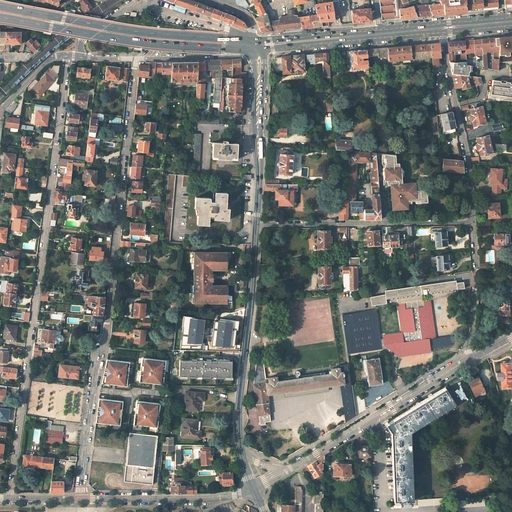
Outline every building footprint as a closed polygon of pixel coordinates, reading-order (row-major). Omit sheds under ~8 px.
[(90,7),(84,0),(82,0),(79,3),(85,11),(90,7)] [(174,0),(173,3),(195,11),(197,4),(186,0),(174,0)] [(244,0),(237,0),(236,1),(237,5),(244,9),(246,6),(247,5),(244,0)] [(253,0),(253,2),(254,4),(254,5),(260,16),(255,19),(260,31),(262,32),(270,30),(268,21),(266,13),(259,2),(261,1),(260,0),(253,0)] [(379,0),(381,20),(399,18),(397,0),(379,0)] [(397,0),(399,18),(432,15),(428,5),(427,0),(421,0),(420,0),(422,5),(417,6),(411,7),(411,5),(409,5),(408,2),(414,0),(397,0)] [(432,4),(432,5),(428,5),(432,15),(444,14),(442,4),(440,4),(438,0),(435,0),(437,4),(434,4),(434,3),(432,4)] [(438,0),(440,4),(442,4),(444,14),(466,12),(465,9),(464,1),(463,0),(438,0)] [(483,10),(482,1),(480,0),(475,0),(464,1),(465,9),(470,9),(472,9),(473,11),(483,10)] [(497,0),(485,0),(482,1),(483,10),(486,10),(498,9),(497,0)] [(511,3),(511,0),(503,0),(504,8),(511,8),(511,4),(511,3)] [(333,20),(331,2),(314,4),(316,15),(317,15),(320,26),(327,25),(327,21),(333,20)] [(195,11),(210,17),(213,10),(197,4),(195,11)] [(371,21),(370,7),(351,10),(352,23),(371,21)] [(287,9),(288,15),(280,16),(278,17),(278,18),(276,18),(276,20),(272,21),(268,21),(270,30),(271,31),(273,30),(275,29),(301,26),(299,17),(298,15),(297,15),(293,14),(292,9),(287,9)] [(210,17),(231,25),(234,17),(213,10),(210,17)] [(316,15),(301,16),(300,13),(298,13),(298,15),(299,17),(301,26),(301,28),(320,26),(317,15),(316,15)] [(231,25),(239,28),(241,28),(245,29),(246,28),(242,22),(234,17),(231,25)] [(0,43),(21,44),(21,32),(0,31),(0,43)] [(511,36),(500,37),(501,46),(499,46),(498,62),(511,62),(511,36)] [(486,62),(486,52),(495,51),(494,58),(492,58),(492,69),(498,71),(498,62),(499,46),(495,47),(494,38),(481,39),(483,61),(483,68),(490,69),(489,62),(486,62)] [(480,67),(480,61),(483,61),(481,39),(473,40),(474,53),(475,60),(476,66),(480,67)] [(39,45),(35,41),(33,42),(31,40),(26,44),(34,52),(38,48),(37,47),(39,45)] [(465,54),(474,53),(473,40),(464,41),(465,54)] [(464,41),(448,43),(449,62),(453,62),(455,63),(454,55),(460,54),(461,59),(462,61),(466,60),(465,54),(464,41)] [(438,67),(438,57),(440,57),(439,43),(430,44),(431,57),(432,67),(438,67)] [(389,57),(389,61),(431,57),(430,44),(367,49),(367,54),(372,54),(372,55),(378,55),(378,57),(389,57)] [(351,70),(365,69),(366,74),(369,74),(367,54),(367,49),(351,51),(351,57),(352,61),(350,61),(351,70)] [(310,62),(323,60),(324,72),(322,72),(322,78),(330,77),(329,53),(323,53),(314,54),(309,55),(310,62)] [(303,55),(276,57),(274,59),(275,71),(282,70),(283,74),(304,72),(303,55)] [(205,70),(210,69),(210,76),(215,76),(216,76),(216,68),(221,68),(221,59),(205,60),(205,62),(197,62),(197,70),(197,73),(200,73),(200,70),(202,70),(205,70)] [(221,68),(228,68),(229,70),(230,73),(231,73),(230,76),(232,76),(233,73),(232,67),(232,59),(221,59),(221,68)] [(241,67),(241,59),(232,59),(232,67),(239,67),(241,67)] [(451,69),(452,74),(467,75),(467,76),(468,71),(469,71),(469,65),(466,64),(466,61),(455,63),(453,62),(453,69),(451,69)] [(148,62),(148,66),(139,65),(138,76),(154,77),(154,74),(155,62),(148,62)] [(155,62),(154,74),(171,73),(172,62),(155,62)] [(170,82),(197,80),(197,73),(197,70),(197,62),(172,62),(171,73),(170,82)] [(54,65),(51,69),(57,74),(59,72),(60,65),(54,65)] [(118,81),(120,68),(107,66),(104,80),(118,81)] [(219,112),(244,112),(244,99),(243,99),(243,93),(244,93),(245,73),(239,73),(239,67),(232,67),(233,73),(232,76),(230,76),(221,76),(220,102),(219,112)] [(89,78),(90,69),(78,68),(77,76),(89,78)] [(53,81),(58,75),(57,74),(51,69),(46,74),(53,81)] [(196,97),(204,98),(205,84),(204,84),(204,79),(202,79),(202,74),(200,73),(197,73),(197,80),(196,97)] [(53,81),(46,74),(38,82),(35,79),(28,86),(31,90),(37,96),(43,89),(45,90),(53,81)] [(452,74),(455,87),(461,86),(462,88),(464,88),(464,89),(468,88),(468,87),(469,87),(467,75),(452,74)] [(215,76),(213,102),(220,102),(221,76),(216,76),(215,76)] [(490,98),(511,100),(511,84),(510,84),(510,82),(505,82),(505,84),(500,83),(500,81),(492,80),(491,86),(490,86),(489,90),(489,94),(490,94),(490,98)] [(85,107),(87,94),(76,93),(74,106),(85,107)] [(35,105),(35,110),(36,110),(34,124),(46,125),(48,112),(49,112),(49,106),(35,105)] [(146,106),(135,105),(134,113),(145,115),(146,106)] [(473,126),(485,123),(481,107),(469,110),(470,115),(469,115),(470,121),(472,121),(473,126)] [(440,114),(443,130),(455,127),(451,111),(440,114)] [(67,121),(77,123),(78,119),(80,119),(81,115),(78,115),(78,114),(69,113),(67,121)] [(100,114),(91,113),(88,137),(95,138),(96,138),(97,127),(99,128),(99,124),(97,124),(98,120),(99,120),(100,114)] [(7,127),(18,128),(19,119),(9,118),(7,127)] [(143,132),(154,132),(155,123),(144,122),(143,132)] [(74,140),(76,127),(68,126),(67,131),(65,139),(74,140)] [(274,137),(286,138),(286,135),(286,130),(286,129),(279,128),(279,130),(275,130),(274,137)] [(199,177),(201,134),(194,134),(192,176),(199,177)] [(492,152),(488,136),(476,138),(477,144),(475,144),(477,150),(478,150),(479,155),(492,152)] [(29,138),(23,137),(22,147),(31,149),(32,144),(28,143),(29,138)] [(92,162),(95,138),(88,137),(85,156),(85,161),(92,162)] [(151,138),(139,137),(137,152),(146,153),(147,153),(148,142),(151,143),(151,138)] [(210,159),(237,160),(237,144),(227,143),(227,141),(223,141),(223,143),(211,142),(210,159)] [(350,151),(350,143),(336,141),(336,150),(342,150),(348,151),(350,151)] [(77,155),(78,146),(68,145),(68,146),(66,146),(65,154),(71,154),(70,159),(73,160),(83,161),(85,161),(85,156),(77,155)] [(290,174),(291,155),(290,155),(290,150),(280,150),(279,154),(278,173),(290,174)] [(350,212),(359,212),(359,220),(381,219),(377,180),(375,153),(354,151),(354,155),(348,155),(348,159),(348,185),(347,210),(350,210),(350,212)] [(13,169),(15,154),(5,153),(2,171),(8,172),(9,169),(13,169)] [(394,155),(375,153),(377,180),(386,179),(387,186),(390,186),(390,193),(391,193),(393,193),(394,198),(391,198),(392,209),(402,208),(402,206),(407,205),(406,203),(406,201),(415,200),(419,200),(419,201),(426,201),(425,189),(415,190),(414,186),(412,186),(412,182),(401,183),(400,173),(399,173),(398,163),(395,163),(394,155)] [(140,167),(141,157),(133,156),(131,167),(140,167)] [(58,166),(64,167),(63,177),(57,176),(56,181),(59,181),(64,182),(70,183),(72,170),(73,160),(70,159),(59,157),(58,166)] [(449,171),(463,172),(462,160),(443,159),(442,168),(449,169),(449,171)] [(77,170),(78,165),(82,165),(83,161),(73,160),(72,170),(77,170)] [(130,177),(139,178),(140,167),(131,167),(130,177)] [(493,186),(492,193),(501,194),(501,188),(506,188),(507,179),(501,179),(502,169),(491,168),(491,173),(490,173),(489,178),(490,178),(490,183),(493,183),(497,183),(497,186),(493,186)] [(95,186),(96,170),(85,169),(83,184),(95,186)] [(170,243),(175,175),(169,174),(163,240),(163,242),(165,243),(170,243)] [(26,189),(27,179),(18,178),(16,188),(26,189)] [(64,182),(59,181),(58,190),(58,193),(66,194),(69,194),(70,187),(63,186),(64,182)] [(132,191),(141,192),(142,182),(133,181),(132,191)] [(296,205),(296,191),(300,191),(301,185),(284,184),(264,184),(264,190),(274,191),(275,199),(278,199),(278,205),(292,205),(296,205)] [(340,185),(340,213),(338,213),(338,220),(347,220),(347,210),(348,185),(340,185)] [(65,200),(66,194),(58,193),(58,190),(55,190),(54,201),(60,202),(60,199),(65,200)] [(195,209),(198,209),(197,225),(208,225),(209,215),(213,216),(213,219),(228,220),(228,209),(225,208),(226,193),(215,193),(214,202),(210,202),(209,198),(195,198),(195,209)] [(501,194),(492,193),(493,203),(498,203),(501,203),(501,194)] [(72,206),(67,205),(65,218),(74,219),(75,212),(77,212),(77,206),(76,206),(77,203),(80,204),(82,196),(74,194),(72,206)] [(494,218),(499,217),(498,203),(493,203),(492,203),(488,203),(488,204),(487,204),(487,209),(486,209),(486,210),(486,212),(487,213),(488,218),(489,218),(490,219),(493,218),(494,218)] [(11,231),(25,233),(26,221),(21,220),(22,206),(12,205),(11,220),(13,221),(12,223),(14,223),(14,226),(12,226),(11,231)] [(135,206),(128,206),(127,216),(137,217),(137,210),(136,207),(134,207),(135,206)] [(144,236),(145,226),(130,224),(129,234),(144,236)] [(336,228),(336,236),(346,236),(346,227),(336,228)] [(382,247),(389,247),(388,233),(390,233),(390,232),(390,227),(386,227),(386,234),(381,234),(382,247)] [(329,248),(329,230),(317,231),(317,237),(315,237),(315,242),(317,242),(317,248),(329,248)] [(378,231),(366,232),(367,246),(379,244),(378,231)] [(158,233),(151,232),(150,245),(163,246),(163,242),(163,240),(157,239),(158,233)] [(398,243),(401,242),(400,234),(399,233),(399,232),(398,232),(390,232),(390,233),(388,233),(389,247),(398,246),(398,243)] [(441,232),(433,233),(434,246),(446,245),(445,232),(441,232)] [(508,234),(493,234),(494,244),(495,243),(495,246),(496,247),(503,247),(504,246),(504,243),(505,243),(505,244),(508,244),(508,234)] [(69,249),(79,250),(81,239),(86,239),(86,237),(72,235),(71,239),(69,249)] [(89,260),(102,261),(103,252),(100,251),(100,248),(92,247),(92,250),(90,250),(89,260)] [(145,251),(130,250),(129,261),(144,262),(145,251)] [(18,252),(7,251),(6,258),(2,257),(0,268),(5,269),(5,270),(16,271),(18,252)] [(73,252),(71,264),(83,265),(84,254),(73,252)] [(202,253),(192,252),(192,258),(194,258),(194,298),(192,298),(192,303),(202,304),(202,302),(209,302),(209,304),(227,304),(227,300),(225,300),(225,290),(227,290),(227,286),(213,286),(213,271),(227,271),(227,267),(226,267),(226,257),(227,257),(227,253),(209,253),(209,254),(202,254),(202,253)] [(448,269),(447,256),(436,256),(437,270),(448,269)] [(348,267),(349,290),(356,289),(356,267),(358,267),(358,258),(348,258),(348,267)] [(329,267),(318,267),(318,284),(318,285),(318,287),(320,289),(323,288),(324,287),(324,285),(329,284),(329,278),(331,278),(331,273),(329,273),(329,267)] [(87,272),(87,271),(80,271),(80,272),(79,272),(79,274),(78,274),(78,279),(79,279),(79,285),(80,285),(80,289),(85,289),(86,286),(88,286),(89,280),(87,279),(87,272)] [(146,283),(147,275),(136,274),(134,288),(146,289),(146,283)] [(16,294),(18,282),(2,280),(0,292),(5,293),(16,294)] [(455,283),(455,281),(385,292),(385,295),(370,298),(371,307),(386,304),(387,305),(388,305),(397,304),(403,303),(423,300),(429,299),(457,295),(456,290),(463,289),(462,282),(455,283)] [(14,307),(16,294),(5,293),(4,306),(14,307)] [(87,306),(92,306),(92,315),(102,316),(104,297),(90,296),(88,296),(87,302),(87,306)] [(398,310),(401,333),(382,336),(383,345),(389,344),(391,351),(404,349),(410,348),(411,354),(417,354),(417,347),(423,346),(423,353),(430,352),(428,338),(428,332),(434,332),(432,318),(426,319),(425,313),(431,312),(430,305),(424,306),(423,300),(403,303),(404,309),(398,310)] [(497,306),(499,306),(498,315),(509,316),(509,310),(508,310),(509,304),(508,304),(509,300),(503,300),(503,301),(497,300),(497,306)] [(144,318),(145,304),(134,303),(132,317),(144,318)] [(210,338),(212,323),(199,321),(198,337),(210,338)] [(180,336),(182,324),(176,323),(173,350),(179,350),(179,345),(181,343),(182,343),(183,338),(181,337),(180,336)] [(17,327),(5,325),(3,339),(14,340),(15,332),(16,332),(17,327)] [(43,329),(41,346),(43,346),(48,347),(48,349),(53,350),(53,344),(59,345),(60,342),(62,341),(63,338),(63,335),(61,334),(61,331),(43,329)] [(143,343),(144,330),(134,329),(133,342),(143,343)] [(42,350),(39,350),(39,346),(35,346),(33,355),(41,356),(42,350)] [(191,360),(179,360),(179,376),(187,376),(187,378),(195,378),(195,376),(201,376),(201,378),(210,378),(210,376),(215,376),(215,378),(224,378),(224,376),(231,376),(231,368),(228,368),(228,358),(216,358),(216,360),(210,360),(210,358),(206,358),(206,360),(197,360),(197,357),(196,357),(195,358),(191,358),(191,360)] [(165,361),(142,358),(139,381),(163,384),(165,361)] [(268,396),(344,383),(343,375),(345,375),(344,373),(343,373),(343,371),(340,372),(339,368),(330,369),(331,373),(325,374),(324,373),(284,379),(284,380),(278,381),(277,377),(268,378),(269,383),(265,383),(265,379),(264,373),(262,373),(263,367),(262,358),(256,359),(254,372),(255,372),(255,378),(254,379),(255,385),(253,385),(256,405),(257,405),(258,416),(269,415),(267,403),(268,403),(268,396)] [(380,382),(377,359),(366,361),(369,383),(380,382)] [(128,362),(106,360),(102,383),(126,385),(128,362)] [(510,388),(510,364),(500,364),(500,374),(499,374),(499,379),(501,379),(501,388),(510,388)] [(76,377),(78,367),(60,365),(58,377),(70,379),(71,376),(76,377)] [(2,376),(15,378),(16,369),(3,367),(2,376)] [(478,377),(468,382),(474,396),(485,392),(478,377)] [(457,403),(448,387),(389,424),(393,431),(393,439),(396,501),(414,500),(411,432),(457,403)] [(203,400),(203,393),(186,392),(184,409),(198,411),(199,400),(203,400)] [(122,402),(99,399),(96,422),(120,425),(122,402)] [(159,404),(136,401),(134,424),(157,427),(159,404)] [(0,420),(8,421),(9,410),(4,410),(4,405),(0,404),(0,420)] [(196,420),(183,419),(180,436),(198,438),(199,431),(195,431),(196,420)] [(61,444),(62,432),(48,431),(45,430),(43,442),(61,444)] [(152,484),(157,435),(129,433),(124,481),(152,484)] [(357,448),(358,457),(370,457),(370,446),(362,446),(362,448),(357,448)] [(201,450),(200,450),(200,464),(209,464),(209,460),(210,460),(210,456),(209,456),(209,447),(201,448),(201,450)] [(41,458),(42,455),(38,455),(37,457),(23,456),(22,465),(40,467),(41,458)] [(40,467),(52,469),(53,459),(49,459),(49,457),(45,456),(45,458),(41,458),(40,467)] [(324,456),(307,466),(314,477),(322,473),(321,471),(324,470),(324,460),(324,456)] [(333,469),(333,475),(350,476),(350,469),(349,469),(350,464),(344,464),(344,462),(340,462),(340,464),(334,464),(334,469),(333,469)] [(231,484),(231,473),(221,472),(221,473),(219,474),(219,483),(221,483),(221,484),(231,484)] [(174,486),(171,486),(170,493),(184,493),(184,486),(184,478),(175,478),(174,486)] [(63,486),(63,481),(51,481),(50,486),(50,491),(50,493),(72,493),(73,486),(63,486)] [(301,487),(295,487),(295,500),(291,500),(291,501),(287,501),(287,505),(294,505),(294,511),(322,511),(323,492),(314,492),(313,511),(301,511),(302,491),(301,487)]
